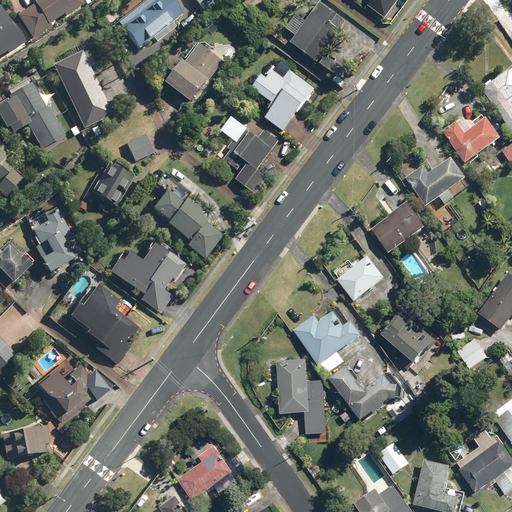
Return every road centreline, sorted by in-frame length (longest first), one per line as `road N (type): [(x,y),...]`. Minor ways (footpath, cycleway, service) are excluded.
road 1 (residential): [(448,0),(182,356)]
road 2 (residential): [(182,356),(225,396),(307,511)]
road 3 (residential): [(182,356),(66,511)]
